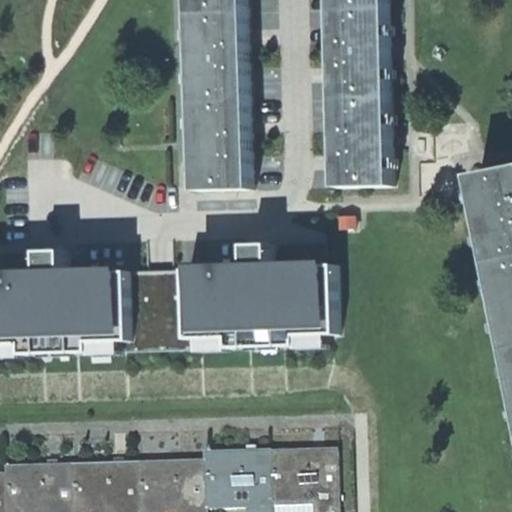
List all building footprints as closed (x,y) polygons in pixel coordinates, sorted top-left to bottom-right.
[(250,0),(195,0),(202,187),(257,185),(250,0)] [(335,0),(342,182),(397,180),(390,0),(335,0)] [(511,164),(482,170),(511,323),(511,164)] [(358,209),(343,210),(344,225),(359,224),(358,209)] [(3,273),(6,344),(354,330),(351,255),(292,257),(291,236),(261,238),(262,260),(80,267),(79,248),(58,249),(59,271),(3,273)] [(342,511),(338,443),(272,447),(275,501),(316,498),(316,511),(342,511)] [(272,447),(206,451),(206,455),(209,504),(251,502),(251,511),(275,511),(275,501),(272,447)] [(206,455),(140,459),(142,511),(161,511),(183,511),(182,511),(209,511),(209,504),(206,455)] [(142,511),(139,459),(74,463),(76,511),(142,511)] [(76,511),(74,463),(8,467),(8,470),(11,511),(76,511)] [(11,511),(8,470),(0,470),(0,511),(11,511)]
